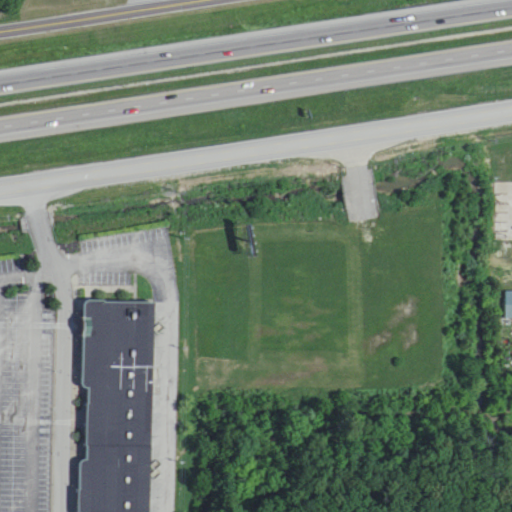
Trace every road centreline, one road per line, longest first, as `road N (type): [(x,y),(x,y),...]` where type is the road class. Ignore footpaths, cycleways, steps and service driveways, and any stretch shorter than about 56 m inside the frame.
road 1 (tertiary): [(511,100),(0,179)]
road 2 (motorway): [(511,8),(0,86)]
road 3 (motorway): [(0,130),(511,54)]
road 4 (tertiary): [(125,0),(0,17)]
